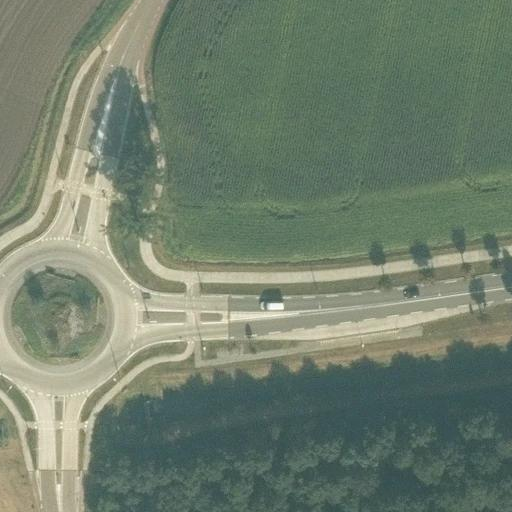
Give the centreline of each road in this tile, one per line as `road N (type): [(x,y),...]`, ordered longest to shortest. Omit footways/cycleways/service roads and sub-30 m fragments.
road 1 (tertiary): [(135,26),(96,102),(56,253)]
road 2 (tertiary): [(86,259),(135,26)]
road 3 (primary): [(120,347),(354,309)]
road 4 (primary): [(354,309),(121,296)]
road 5 (primary): [(354,309),(511,287)]
road 6 (unclassified): [(44,385),(46,468),(58,511)]
road 7 (unclassified): [(59,511),(72,385)]
